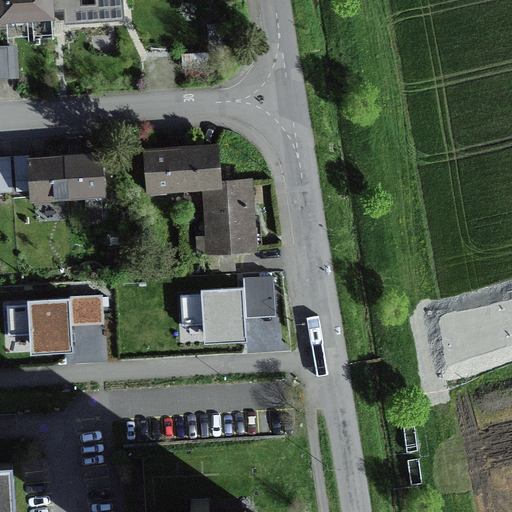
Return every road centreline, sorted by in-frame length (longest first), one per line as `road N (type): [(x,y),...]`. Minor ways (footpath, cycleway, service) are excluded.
road 1 (residential): [(329,358),(0,378)]
road 2 (residential): [(288,95),(0,114)]
road 3 (residential): [(329,358),(288,95)]
road 4 (residential): [(352,511),(329,358)]
